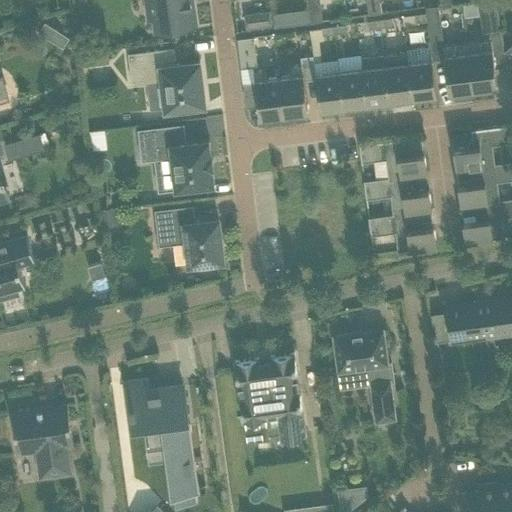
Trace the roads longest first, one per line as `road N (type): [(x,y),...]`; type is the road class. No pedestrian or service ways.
road 1 (residential): [(33,365),(413,281)]
road 2 (residential): [(255,287),(0,344)]
road 3 (residential): [(413,281),(441,481)]
road 4 (residential): [(236,143),(436,119)]
road 5 (residential): [(255,287),(236,143)]
road 6 (residential): [(236,143),(218,0)]
road 7 (residential): [(436,119),(453,249)]
